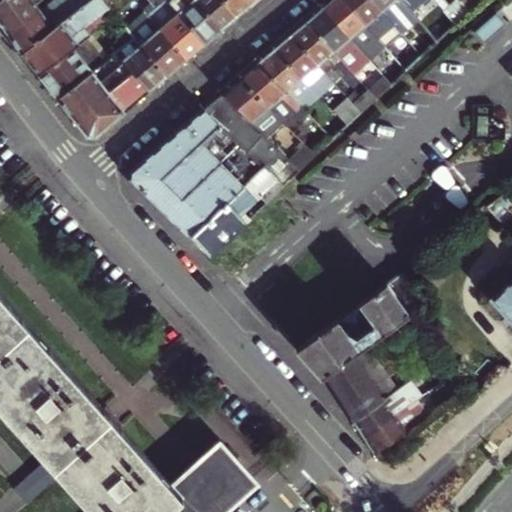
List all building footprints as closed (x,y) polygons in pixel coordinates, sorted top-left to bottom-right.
[(0,20),(7,31),(40,6),(47,0),(4,0),(0,3),(0,20)] [(25,57),(92,4),(89,0),(60,0),(45,13),(40,6),(7,31),(25,57)] [(41,77),(91,38),(85,30),(112,9),(105,0),(97,0),(92,4),(25,57),(26,58),(41,77)] [(210,46),(171,0),(155,0),(162,8),(174,22),(164,31),(191,62),(210,46)] [(171,0),(210,46),(227,32),(200,0),(199,0),(190,0),(190,1),(188,0),(171,0)] [(224,0),(199,0),(200,0),(227,32),(241,19),(224,0)] [(256,7),(250,0),(224,0),(241,19),(256,7)] [(387,49),(344,0),(336,0),(324,10),(364,56),(370,63),(378,56),(387,49)] [(402,35),(371,0),(344,0),(387,49),(402,35)] [(402,0),(371,0),(402,35),(420,21),(402,0)] [(402,0),(420,21),(427,29),(439,43),(449,34),(417,0),(402,0)] [(433,0),(457,27),(472,12),(464,2),(461,0),(458,0),(453,4),(449,0),(433,0)] [(475,0),(466,0),(464,2),(472,12),(481,5),(475,0)] [(116,12),(119,17),(128,26),(137,19),(126,4),(116,12)] [(162,8),(151,17),(164,31),(174,22),(162,8)] [(85,30),(91,38),(119,17),(116,12),(112,9),(85,30)] [(364,56),(324,10),(308,24),(335,54),(354,76),(370,63),(364,56)] [(507,25),(497,14),(475,34),(484,45),(507,25)] [(151,17),(143,23),(154,38),(164,31),(151,17)] [(172,78),(191,62),(164,31),(154,38),(143,23),(132,32),(172,78)] [(293,37),(333,84),(343,75),(329,59),(335,54),(308,24),(293,37)] [(172,78),(132,32),(124,38),(131,45),(119,55),(136,74),(153,95),(172,78)] [(293,37),(275,52),(312,94),(324,83),(328,87),(333,84),(293,37)] [(41,77),(60,100),(106,63),(89,41),(41,77)] [(275,52),(260,65),(302,114),(317,100),(312,94),(275,52)] [(60,100),(77,121),(136,74),(119,55),(118,54),(106,63),(60,100)] [(302,114),(260,65),(243,79),(284,129),(302,114)] [(102,139),(153,95),(136,74),(77,121),(85,132),(91,137),(102,139)] [(284,129),(243,79),(223,96),(260,139),(272,130),(280,139),(288,133),(284,129)] [(384,79),(368,92),(376,101),(391,87),(384,79)] [(352,106),(360,115),(376,101),(368,92),(352,106)] [(216,256),(218,254),(249,222),(239,210),(260,192),(269,203),(293,178),(283,166),(260,139),(223,96),(206,111),(225,132),(243,152),(254,165),(264,176),(251,187),(244,193),(196,234),(216,256)] [(334,119),(344,131),(360,115),(352,106),(350,104),(334,119)] [(197,156),(205,149),(213,143),(225,132),(206,111),(134,172),(134,181),(150,196),(197,156)] [(213,143),(231,163),(243,152),(225,132),(213,143)] [(302,150),(311,161),(328,145),(319,134),(302,150)] [(215,175),(223,169),(205,149),(197,156),(215,175)] [(311,161),(302,150),(283,166),(293,178),(311,161)] [(231,163),(241,175),(254,165),(243,152),(231,163)] [(197,156),(150,196),(160,206),(167,200),(176,208),(215,175),(197,156)] [(231,163),(223,169),(234,181),(241,175),(231,163)] [(254,165),(241,175),(251,187),(264,176),(254,165)] [(215,175),(176,208),(169,214),(181,225),(234,181),(223,169),(215,175)] [(241,175),(234,181),(244,193),(251,187),(241,175)] [(234,181),(181,225),(192,237),(196,234),(244,193),(234,181)] [(169,214),(176,208),(167,200),(160,206),(169,214)] [(373,293),(302,338),(294,343),(324,375),(326,374),(372,344),(432,304),(406,273),(373,293)] [(511,277),(491,296),(511,319),(511,277)] [(0,404),(95,511),(232,511),(257,490),(219,448),(175,486),(0,288),(0,404)] [(326,374),(359,422),(404,392),(395,379),(372,344),(326,374)] [(431,357),(438,369),(446,364),(438,352),(431,357)] [(395,379),(404,392),(412,386),(404,373),(395,379)] [(443,393),(448,402),(463,390),(455,378),(434,392),(437,397),(443,393)] [(359,422),(368,436),(400,415),(427,397),(417,383),(412,386),(404,392),(359,422)] [(368,436),(380,452),(409,430),(400,415),(368,436)] [(28,501),(46,481),(32,468),(14,487),(28,501)]
